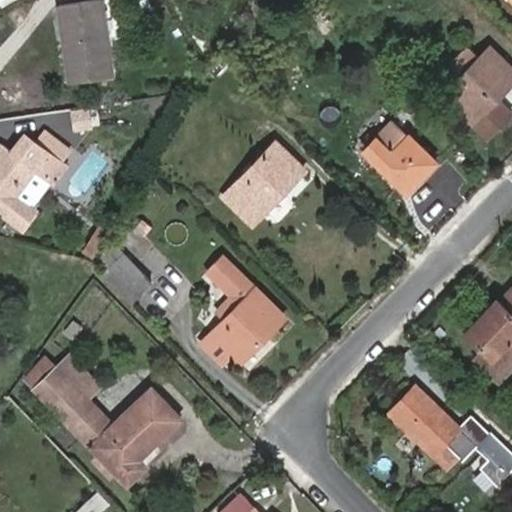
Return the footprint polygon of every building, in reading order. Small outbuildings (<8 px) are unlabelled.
[(112,76),(102,0),(90,0),(61,4),(72,81),(112,76)] [(329,39),(346,22),(327,3),(311,20),(329,39)] [(471,45),(449,67),(461,79),(446,93),(488,135),(510,113),(496,97),(511,82),(511,67),(492,47),(482,57),(471,45)] [(437,162),(393,118),(363,148),(408,192),(437,162)] [(62,162),(74,146),(48,125),(34,140),(62,162)] [(13,150),(4,143),(0,149),(0,208),(24,228),(38,211),(34,208),(67,166),(62,162),(34,140),(25,133),(13,150)] [(306,170),(279,141),(225,194),(253,223),(306,170)] [(113,230),(101,224),(83,254),(96,257),(97,257),(113,230)] [(130,256),(127,252),(105,272),(129,298),(150,279),(130,256)] [(286,316),(227,254),(212,268),(240,297),(244,301),(236,308),(203,339),(224,361),(234,351),(241,360),(286,316)] [(465,330),(485,351),(477,359),(498,380),(511,366),(511,288),(501,299),(498,296),(465,330)] [(240,297),(232,304),(236,308),(244,301),(240,297)] [(121,373),(96,346),(66,374),(92,401),(121,373)] [(24,378),(36,390),(58,366),(48,354),(24,378)] [(92,401),(66,374),(58,366),(36,390),(89,446),(92,443),(129,480),(145,464),(139,459),(182,418),(151,387),(113,422),(92,401)] [(511,429),(484,403),(461,426),(416,382),(387,412),(433,456),(437,452),(453,468),(489,433),(506,450),(511,443),(511,429)]
